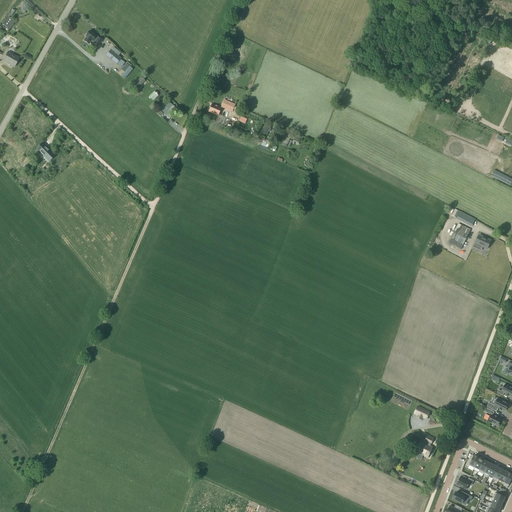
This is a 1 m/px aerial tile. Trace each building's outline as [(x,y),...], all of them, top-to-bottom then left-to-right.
[(22,10),(21,11),(24,13),(30,6),(24,1),(22,5),(24,6),(21,10),(22,10)] [(14,21),(6,16),(1,24),(9,29),(14,21)] [(86,37),(82,42),(87,46),(91,41),(92,41),(95,43),(94,44),(98,46),(102,40),(99,38),(96,36),(95,36),(89,31),(85,36),(86,37)] [(98,48),(104,54),(113,45),(107,39),(98,48)] [(120,59),(110,50),(105,56),(116,64),(120,59)] [(14,67),(19,59),(8,52),(3,60),(14,67)] [(134,85),(138,89),(145,81),(141,78),(134,85)] [(154,92),(149,97),(153,101),(154,100),(158,96),(154,92)] [(222,107),(232,111),(235,104),(227,101),(226,104),(224,103),(222,107)] [(159,107),(158,109),(163,114),(165,115),(166,114),(167,115),(168,114),(174,107),(171,104),(170,105),(168,104),(166,106),(165,105),(161,109),(159,107)] [(209,111),(218,115),(221,108),(212,104),(209,111)] [(265,125),(261,135),(265,136),(267,131),(269,132),(270,129),(269,128),(269,127),(265,125)] [(281,145),(286,147),(290,136),(286,134),(281,145)] [(28,152),(34,147),(25,137),(20,142),(28,152)] [(36,149),(37,150),(48,161),(53,156),(43,145),(41,143),(36,149)] [(21,163),(26,166),(30,159),(26,156),(21,163)] [(122,193),(124,191),(118,185),(116,187),(122,193)] [(475,220),(455,209),(452,216),(457,219),(457,220),(472,227),(473,225),(475,220)] [(463,245),(470,230),(458,224),(451,239),(463,245)] [(477,245),(487,249),(491,240),(481,236),(477,245)] [(511,388),(505,384),(501,392),(498,390),(497,393),(502,396),(504,393),(505,394),(509,396),(511,397),(511,388)] [(508,408),(510,405),(497,399),(494,406),(498,408),(498,409),(501,410),(502,410),(505,411),(507,408),(508,408)] [(418,418),(422,420),(423,417),(426,419),(429,412),(418,407),(415,414),(419,415),(418,418)] [(499,423),(501,420),(498,418),(498,417),(494,416),(493,415),(494,412),(486,408),(484,412),(491,415),(487,422),(498,427),(500,424),(499,423)] [(418,452),(424,454),(423,456),(428,458),(433,447),(429,446),(431,444),(434,439),(427,436),(423,444),(422,444),(418,452)] [(468,460),(465,465),(468,467),(469,466),(474,468),(479,458),(475,456),(474,456),(473,457),(471,461),(469,460),(468,460)] [(479,458),(474,468),(474,469),(475,467),(479,470),(478,472),(484,461),(479,458)] [(484,461),(478,472),(483,474),(489,463),(484,461)] [(489,463),(483,474),(483,475),(484,473),(488,476),(488,477),(493,466),(489,463)] [(493,466),(488,477),(493,479),(498,468),(494,466),(493,466)] [(498,468),(493,479),(498,482),(503,471),(498,468)] [(503,471),(498,482),(499,480),(503,482),(502,484),(503,484),(508,473),(503,471)] [(511,474),(508,473),(503,484),(508,487),(511,478),(511,474)] [(458,482),(456,484),(466,489),(468,484),(471,486),(474,481),(468,478),(467,481),(460,477),(460,478),(459,477),(457,481),(458,482)] [(455,493),(452,499),(462,504),(465,498),(469,500),(470,501),(472,498),(462,492),(461,496),(455,493)] [(492,498),(502,503),(505,497),(494,493),(492,498)] [(490,503),(500,508),(502,503),(492,498),(494,499),(492,504),(490,503)] [(487,508),(496,511),(498,511),(500,508),(490,503),(488,508),(487,508)]
